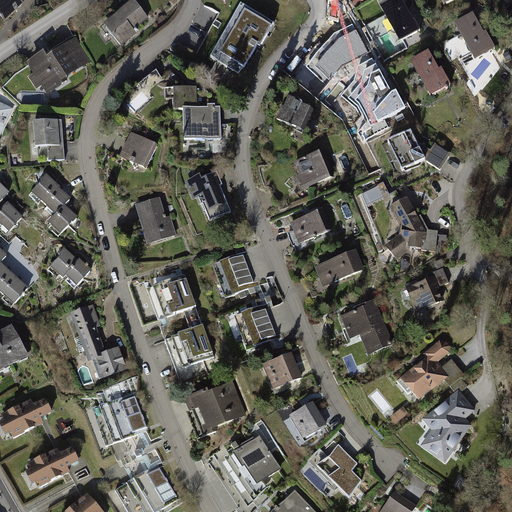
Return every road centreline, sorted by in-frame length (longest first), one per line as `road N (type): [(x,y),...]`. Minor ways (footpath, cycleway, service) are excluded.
road 1 (residential): [(192,0),(172,37),(106,87),(87,127),(86,151),(132,323),(211,511)]
road 2 (residential): [(321,0),(314,28),(269,71),(247,119),(248,188),(334,400),(362,438),(405,471)]
road 3 (residential): [(511,100),(459,181),(477,270)]
